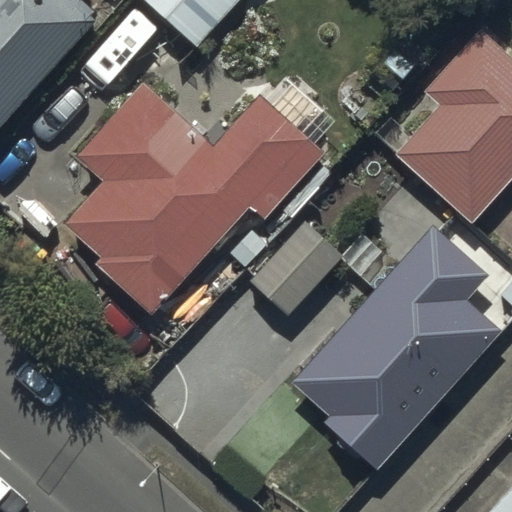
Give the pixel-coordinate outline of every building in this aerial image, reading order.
[(0,0),(0,107),(96,1),(94,0),(0,0)] [(229,0),(156,0),(196,36),(229,0)] [(426,42),(395,16),(362,54),(393,81),(426,42)] [(511,48),(480,19),(424,80),(438,93),(395,141),(472,211),(511,166),(511,48)] [(247,197),(262,212),(322,147),(257,87),(211,137),(140,72),(72,146),(102,174),(63,217),(97,249),(92,254),(148,305),(247,197)] [(338,250),(301,217),(250,277),(288,309),(338,250)] [(373,463),(498,325),(462,293),(484,270),(431,222),(290,376),(327,410),(322,416),(373,463)] [(511,511),(511,482),(484,511),(511,511)]
